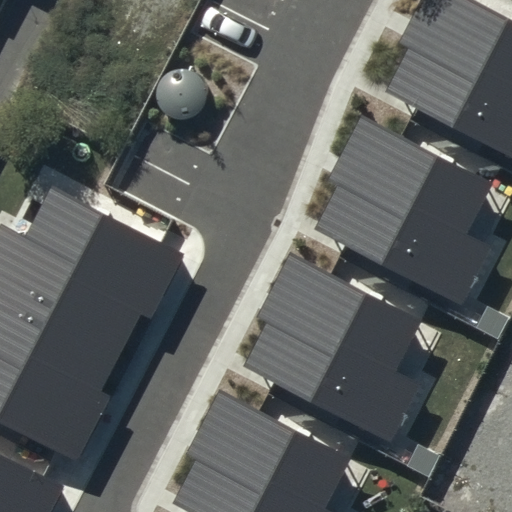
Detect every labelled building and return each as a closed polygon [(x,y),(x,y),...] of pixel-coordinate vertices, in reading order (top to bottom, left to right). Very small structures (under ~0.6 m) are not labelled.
[(511,18),(476,0),(424,0),(402,44),(412,49),(391,91),(511,153),(511,18)] [(497,185),(366,117),(333,180),(342,185),(319,229),(467,306),(497,248),(471,235),(497,185)] [(154,320),(187,256),(57,189),(31,239),(7,227),(0,239),(0,282),(128,350),(145,315),(154,320)] [(425,322),(295,254),(260,319),(271,325),(249,366),(393,442),(422,387),(398,374),(425,322)] [(0,416),(82,460),(115,398),(105,393),(128,350),(0,282),(0,416)] [(511,319),(491,308),(481,328),(501,338),(511,319)] [(358,460),(224,391),(191,455),(203,461),(181,503),(198,511),(335,511),(332,510),(358,460)] [(441,457),(421,446),(411,466),(430,476),(441,457)] [(56,511),(68,488),(0,454),(0,511),(56,511)]
